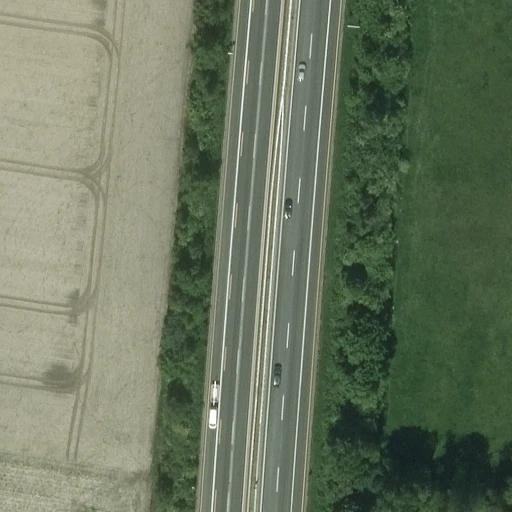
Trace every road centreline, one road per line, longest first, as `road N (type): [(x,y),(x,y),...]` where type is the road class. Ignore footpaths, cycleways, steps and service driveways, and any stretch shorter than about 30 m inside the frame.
road 1 (motorway): [(270,0),(229,511)]
road 2 (motorway): [(280,511),(318,0)]
